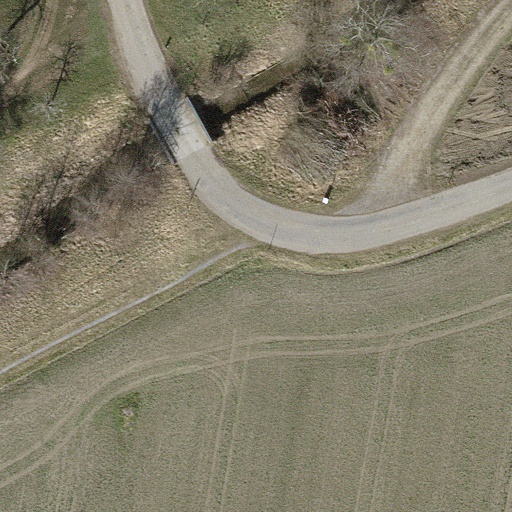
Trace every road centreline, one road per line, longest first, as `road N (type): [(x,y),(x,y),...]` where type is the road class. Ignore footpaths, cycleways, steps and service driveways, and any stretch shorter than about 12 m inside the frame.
road 1 (residential): [(132,0),(170,103),(197,150),(294,238),(371,234),(511,185)]
road 2 (track): [(511,13),(381,178),(371,234)]
